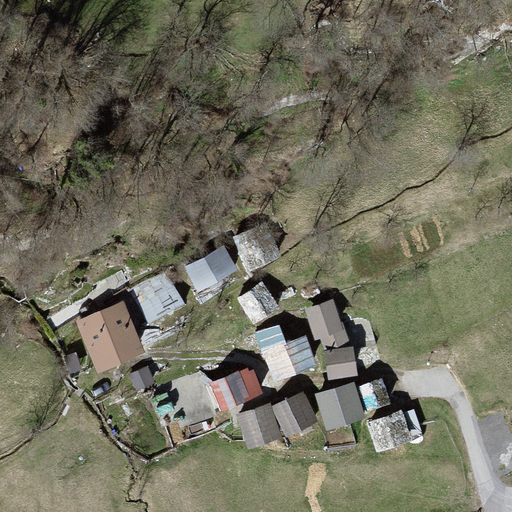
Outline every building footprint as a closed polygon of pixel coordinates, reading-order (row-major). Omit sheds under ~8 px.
[(261,228),(229,240),(241,271),(273,259),(261,228)] [(219,250),(180,270),(192,293),(231,274),(219,250)] [(165,274),(127,291),(143,325),(180,308),(165,274)] [(261,282),(240,296),(254,318),(275,304),(261,282)] [(328,302),(300,310),(308,342),(315,339),(320,350),(320,378),(350,372),(347,345),(339,326),(336,327),(328,302)] [(116,303),(68,322),(87,369),(134,350),(116,303)] [(276,324),(251,332),(267,380),(310,366),(300,335),(281,341),(276,324)] [(247,368),(204,383),(213,410),(257,394),(247,368)] [(377,380),(355,386),(362,410),(384,403),(377,380)] [(349,383),(310,394),(320,427),(359,416),(349,383)] [(297,392),(267,407),(282,437),(311,423),(297,392)] [(265,407),(232,416),(242,448),(274,439),(265,407)] [(395,411),(363,421),(372,450),(404,439),(395,411)]
